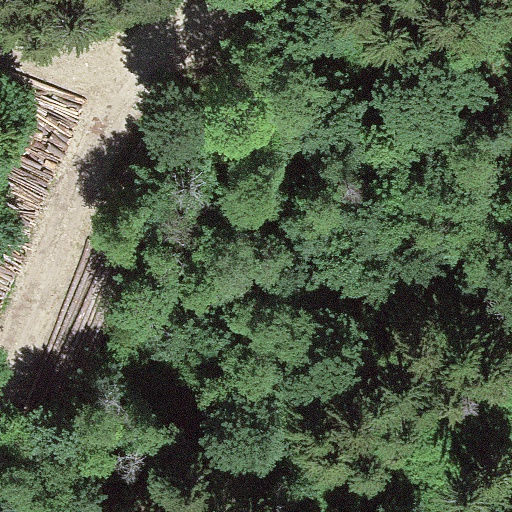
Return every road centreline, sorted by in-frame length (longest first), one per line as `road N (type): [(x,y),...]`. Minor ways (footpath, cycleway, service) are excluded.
road 1 (track): [(187,74),(7,511)]
road 2 (track): [(283,0),(187,74),(198,372)]
road 3 (track): [(187,74),(0,35)]
